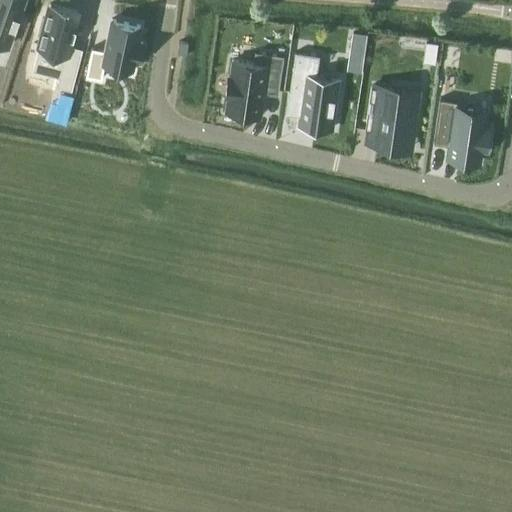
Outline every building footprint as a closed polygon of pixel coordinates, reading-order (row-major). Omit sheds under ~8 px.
[(0,0),(0,40),(9,43),(24,0),(0,0)] [(37,53),(33,68),(60,75),(57,84),(72,88),(81,53),(67,50),(78,10),(50,3),(46,18),(42,17),(39,32),(42,33),(37,53)] [(92,46),(86,74),(101,77),(104,65),(117,68),(118,64),(132,67),(134,57),(140,58),(143,41),(138,40),(141,24),(112,18),(106,49),(92,46)] [(353,34),(351,46),(364,48),(366,36),(353,34)] [(435,62),(438,42),(426,40),(423,60),(435,62)] [(228,73),(225,94),(228,94),(226,109),(260,114),(264,90),(277,92),(283,54),(256,50),(254,61),(233,58),(231,73),(228,73)] [(295,51),(290,89),(304,91),(301,114),(299,123),(325,126),(330,127),(331,127),(331,126),(334,106),(338,78),(316,74),(319,54),(295,51)] [(371,85),(365,127),(379,129),(377,139),(390,141),(391,136),(410,139),(409,141),(412,141),(419,91),(416,90),(416,91),(371,85)] [(440,97),(434,141),(449,144),(447,156),(479,161),(481,148),(482,148),(488,149),(491,126),(485,125),(487,111),(456,106),(457,100),(440,97)]
